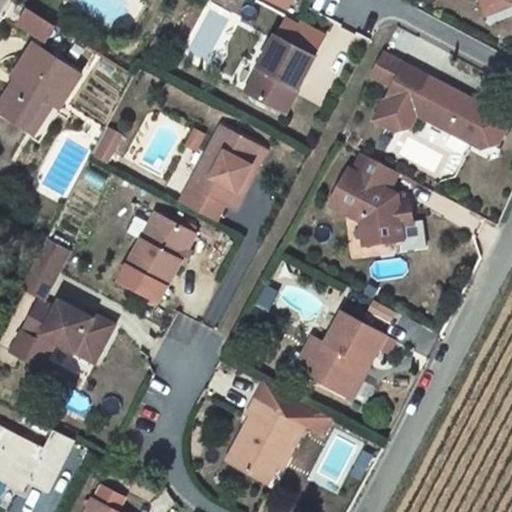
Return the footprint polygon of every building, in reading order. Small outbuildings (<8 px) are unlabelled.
[(268,0),(289,12),(295,0),(268,0)] [(490,0),(482,0),(488,14),(511,5),(511,0),(510,0),(500,0),(492,3),(490,0)] [(18,23),(47,43),(57,28),(28,9),(18,23)] [(277,36),(247,92),(280,109),(293,85),(300,89),(316,57),(277,36)] [(82,74),(36,44),(14,77),(23,82),(17,90),(16,90),(2,111),(28,128),(47,98),(56,104),(61,107),(82,74)] [(385,53),(373,75),(394,85),(406,64),(385,53)] [(476,100),(406,64),(394,85),(375,120),(397,131),(411,128),(418,114),(484,149),(499,144),(511,119),(487,106),(483,112),(473,107),(476,100)] [(293,85),(280,109),(287,113),(300,89),(293,85)] [(47,98),(28,128),(36,134),(56,104),(47,98)] [(476,100),(473,107),(483,112),(487,106),(476,100)] [(222,127),(191,185),(226,203),(236,209),(244,193),(243,193),(239,191),(252,165),(262,148),(222,127)] [(108,129),(94,155),(108,162),(121,135),(108,129)] [(355,172),(351,169),(331,205),(362,221),(365,245),(405,241),(403,226),(415,224),(412,201),(406,202),(405,194),(392,187),(399,173),(365,154),(355,172)] [(252,165),(239,191),(243,193),(257,168),(252,165)] [(226,203),(191,185),(182,202),(217,221),(226,203)] [(196,234),(157,213),(129,266),(168,287),(182,261),(187,264),(192,253),(188,251),(196,234)] [(38,261),(59,272),(70,251),(50,241),(38,261)] [(38,261),(24,287),(45,298),(59,272),(38,261)] [(58,309),(40,300),(15,348),(46,364),(57,342),(77,352),(82,345),(101,355),(116,325),(96,314),(94,318),(87,314),(62,301),(58,309)] [(257,305),(248,321),(263,329),(272,312),(257,305)] [(387,335),(344,312),(328,343),(314,336),(304,354),(318,361),(310,376),(347,395),(363,363),(370,366),(370,367),(380,348),(387,335)] [(387,335),(380,348),(390,354),(397,341),(387,335)] [(82,345),(77,352),(97,362),(101,355),(82,345)] [(304,354),(297,369),(310,376),(318,361),(304,354)] [(363,363),(347,395),(354,398),(370,366),(363,363)] [(252,417),(228,461),(262,479),(278,449),(291,456),(306,426),(315,431),(325,412),(267,381),(249,415),(252,417)] [(325,412),(315,431),(324,436),(334,417),(325,412)] [(44,447),(0,425),(0,478),(24,490),(29,480),(48,490),(74,438),(53,428),(44,447)] [(278,449),(262,479),(269,483),(278,466),(283,469),(291,456),(278,449)] [(94,498),(86,511),(121,511),(119,511),(127,497),(104,486),(97,500),(94,498)]
